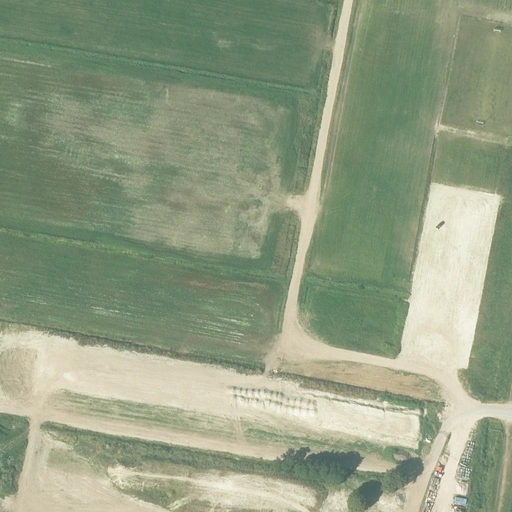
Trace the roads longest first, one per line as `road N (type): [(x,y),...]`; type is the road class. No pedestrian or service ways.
road 1 (residential): [(290,338),(50,289)]
road 2 (residential): [(323,127),(295,266),(290,338)]
road 3 (residential): [(52,78),(247,113)]
road 4 (residential): [(323,127),(485,159),(511,178)]
road 5 (residential): [(290,338),(309,349),(438,373),(476,392)]
